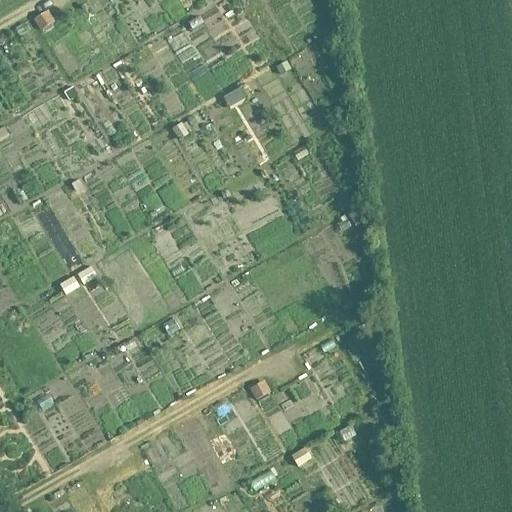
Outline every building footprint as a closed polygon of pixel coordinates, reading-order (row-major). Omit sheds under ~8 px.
[(109,0),(93,0),(100,14),(113,7),(109,0)] [(106,72),(114,92),(126,88),(118,67),(106,72)] [(185,100),(201,91),(196,81),(180,89),(185,100)] [(230,104),(247,95),(242,85),(225,94),(230,104)] [(318,145),(329,169),(349,160),(337,136),(318,145)] [(121,170),(90,186),(125,251),(118,254),(136,289),(139,287),(148,306),(168,295),(154,269),(169,261),(121,170)] [(39,219),(60,244),(87,222),(64,195),(52,204),(54,206),(39,219)] [(57,323),(77,312),(65,291),(45,302),(57,323)] [(99,302),(114,336),(125,331),(109,297),(99,302)] [(342,350),(349,363),(368,353),(362,340),(342,350)] [(167,342),(157,348),(166,365),(176,360),(167,342)] [(48,387),(64,381),(54,356),(38,363),(48,387)] [(225,425),(209,431),(219,462),(235,456),(225,425)] [(202,465),(215,460),(209,447),(197,452),(202,465)] [(287,499),(307,493),(298,466),(279,473),(287,499)] [(179,476),(167,485),(178,497),(189,488),(179,476)] [(245,495),(253,511),(267,506),(258,488),(245,495)] [(275,511),(299,511),(293,501),(275,511)]
